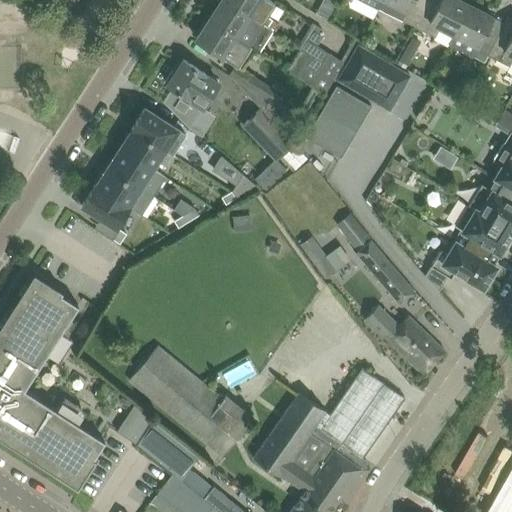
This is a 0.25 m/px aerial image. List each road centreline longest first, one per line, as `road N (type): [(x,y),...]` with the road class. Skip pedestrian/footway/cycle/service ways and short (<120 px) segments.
road 1 (unclassified): [(0,236),(155,0)]
road 2 (residential): [(370,511),(511,302)]
